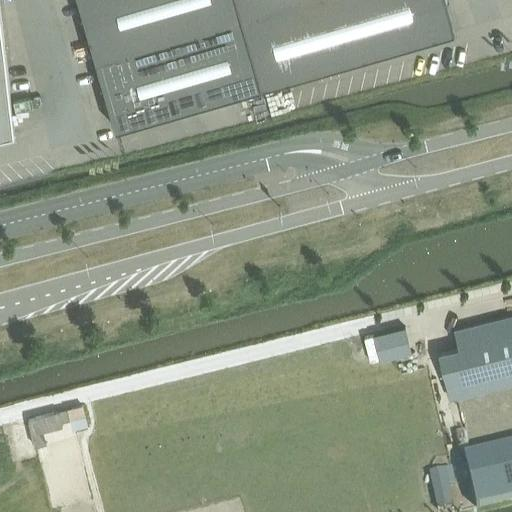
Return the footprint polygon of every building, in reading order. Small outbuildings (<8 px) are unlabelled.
[(78,0),(116,129),(455,31),(445,0),(78,0)] [(0,7),(0,135),(15,132),(0,7)] [(511,383),(511,315),(455,330),(459,348),(439,354),(450,398),(511,383)] [(511,447),(465,459),(477,509),(511,500),(511,447)] [(438,472),(436,460),(426,462),(437,511),(453,508),(445,470),(438,472)]
